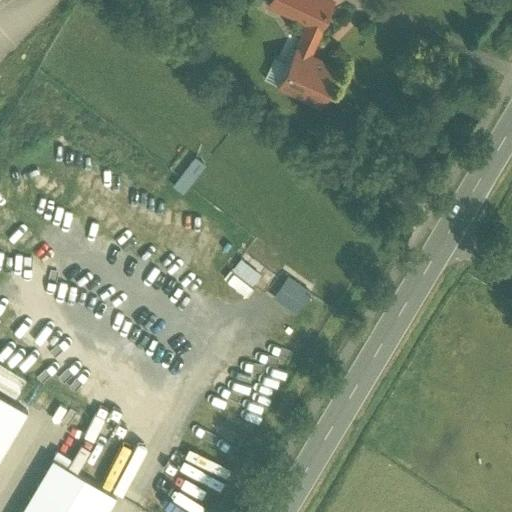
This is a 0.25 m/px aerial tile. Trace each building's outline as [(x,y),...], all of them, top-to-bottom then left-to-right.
[(333,1),(331,0),(271,0),(269,5),(309,24),(302,39),(313,44),(333,1)] [(313,44),(302,39),(298,50),(297,49),(280,86),(320,104),(322,100),(323,101),(329,87),(328,87),(337,68),(310,55),(315,45),(313,44)] [(88,162),(78,187),(139,186),(131,207),(131,197),(115,235),(149,249),(156,249),(167,253),(180,253),(179,219),(174,217),(181,200),(88,162)] [(0,272),(22,279),(45,207),(20,199),(14,218),(0,214),(0,272)] [(180,201),(181,263),(216,276),(236,221),(180,201)] [(227,278),(251,294),(268,271),(244,254),(227,278)] [(292,275),(277,296),(301,312),(316,291),(292,275)] [(255,325),(230,372),(281,399),(306,352),(255,325)] [(0,379),(25,390),(32,374),(0,359),(0,379)] [(224,382),(192,425),(239,459),(271,416),(224,382)] [(0,461),(28,415),(0,398),(0,461)] [(107,511),(114,501),(51,464),(22,511),(107,511)]
